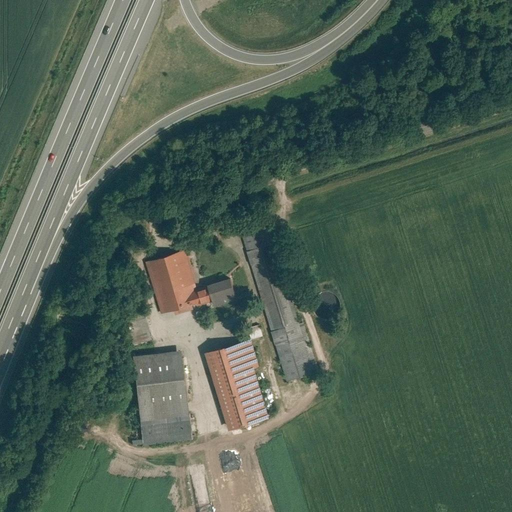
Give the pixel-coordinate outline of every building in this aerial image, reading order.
[(229,228),(278,377),(309,365),(293,320),(289,321),(258,221),(229,228)] [(132,257),(147,311),(202,295),(204,301),(228,294),(221,272),(186,282),(175,244),(132,257)] [(248,327),(251,338),(262,335),(260,324),(248,327)] [(216,428),(258,414),(243,364),(247,363),(238,335),(191,350),(216,428)] [(121,354),(130,442),(180,437),(171,349),(121,354)]
